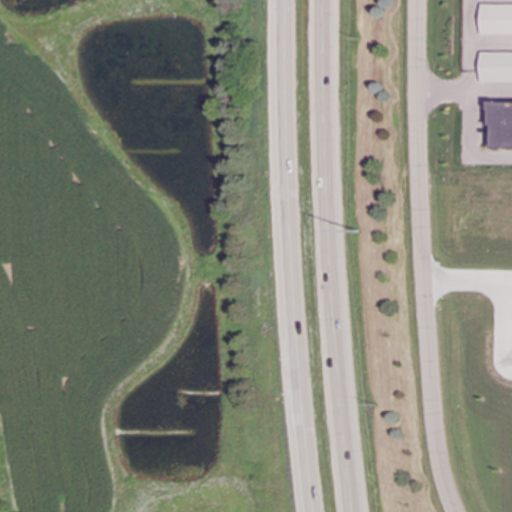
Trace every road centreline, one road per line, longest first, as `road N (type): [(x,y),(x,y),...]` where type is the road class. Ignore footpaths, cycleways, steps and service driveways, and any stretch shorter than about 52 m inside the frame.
road 1 (residential): [(452,511),(433,433),(422,280),(416,0)]
road 2 (secondary): [(350,511),(331,308),(324,0)]
road 3 (secondary): [(286,0),(293,288),(312,511)]
